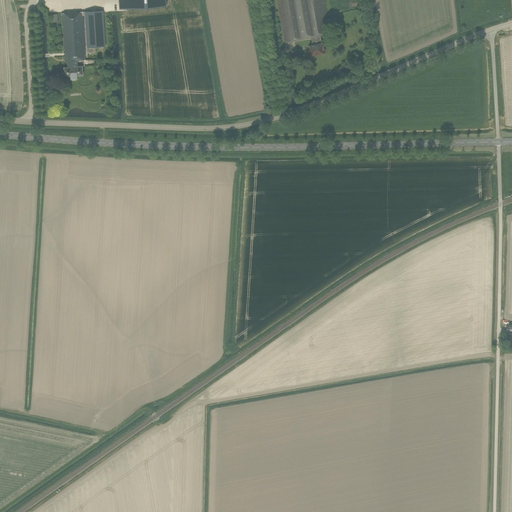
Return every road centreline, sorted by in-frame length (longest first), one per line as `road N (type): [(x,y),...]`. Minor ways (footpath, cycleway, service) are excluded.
road 1 (primary): [(0,134),(198,147),(498,142)]
road 2 (tertiary): [(32,120),(247,124),(490,31)]
road 3 (unclassified): [(494,511),(498,142)]
road 4 (unclassified): [(32,120),(31,0)]
